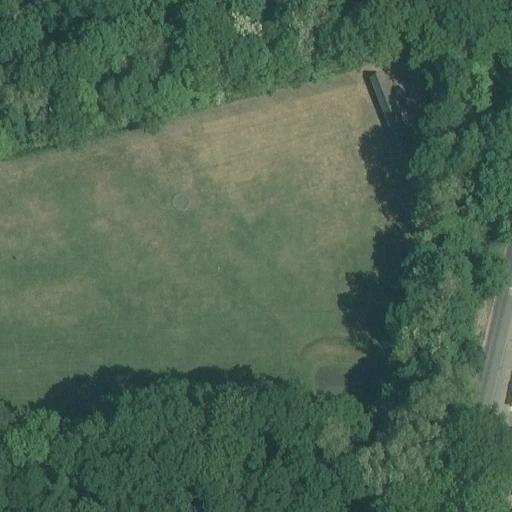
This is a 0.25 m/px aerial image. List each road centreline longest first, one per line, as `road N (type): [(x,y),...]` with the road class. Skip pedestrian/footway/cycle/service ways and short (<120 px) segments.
road 1 (unclassified): [(0,82),(306,0)]
road 2 (residential): [(458,511),(511,275)]
